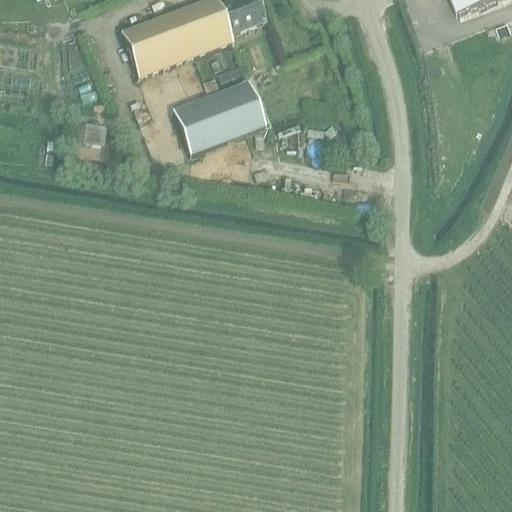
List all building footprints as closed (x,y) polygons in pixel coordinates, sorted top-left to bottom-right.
[(215,1),(120,37),(137,83),(232,47),(229,39),(265,26),(255,0),(241,0),(218,9),(215,1)] [(448,0),(456,19),(507,0),(448,0)] [(246,87),(171,115),(188,160),(263,132),(246,87)] [(76,127),(73,146),(85,148),(88,129),(76,127)] [(320,201),(351,206),(354,188),(323,183),(320,201)]
